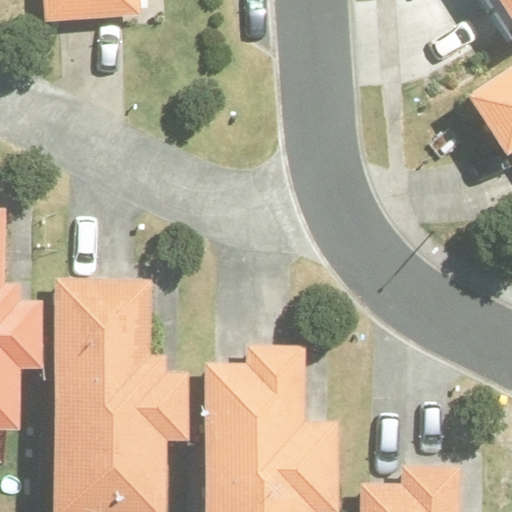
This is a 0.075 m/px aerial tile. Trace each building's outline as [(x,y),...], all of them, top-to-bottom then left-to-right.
[(141,0),(43,0),(45,17),(142,10),(141,0)] [(511,0),(488,0),(509,31),(511,29),(511,0)] [(511,57),(464,88),(504,147),(511,144),(511,57)] [(4,278),(7,207),(0,206),(0,422),(16,424),(19,360),(42,360),(44,293),(19,292),(20,278),(4,278)] [(149,350),(150,279),(55,277),(50,511),(164,511),(166,432),(189,432),(190,369),(161,368),(162,350),(149,350)] [(302,417),(304,344),(249,343),(248,361),(205,360),(201,511),(314,511),(314,504),(336,505),(338,418),(302,417)] [(362,481),(361,511),(459,511),(460,467),(407,464),(406,482),(362,481)]
